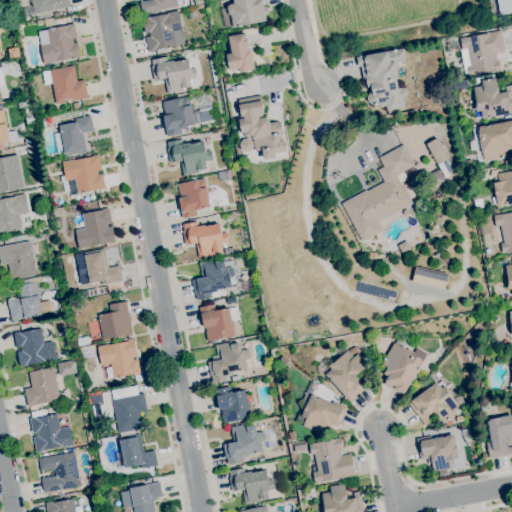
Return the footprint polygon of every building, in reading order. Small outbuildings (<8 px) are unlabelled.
[(34,13),(31,0),(69,0),(70,6),(34,13)] [(142,13),(140,2),(148,0),(175,0),(177,6),(142,13)] [(233,27),(231,14),(229,15),(227,6),(229,5),(229,4),(234,3),(233,0),(262,0),(264,6),(267,6),(269,14),(265,15),(266,20),(233,27)] [(511,0),(511,12),(500,15),(497,0),(511,0)] [(148,52),(145,37),(150,36),(149,32),(144,33),(141,17),(178,10),(182,30),(173,32),(175,45),(155,49),(155,51),(148,52)] [(44,27),(43,24),(37,25),(36,21),(52,18),(53,24),(47,25),(47,27),(44,27)] [(43,64),(40,45),(41,45),(38,31),(47,30),(47,28),(73,23),(76,38),(72,38),(73,42),(77,42),(80,57),(72,59),(72,57),(56,60),(56,62),(43,64)] [(472,76),(472,75),(468,75),(468,73),(465,73),(460,49),(462,49),(459,38),(466,36),(467,38),(500,31),(504,52),(495,54),(496,60),(497,59),(497,61),(499,61),(501,70),(499,70),(499,72),(496,72),(496,71),(472,76)] [(240,72),(239,68),(229,70),(226,54),(231,53),(228,37),(245,34),(246,37),(247,37),(249,45),(247,45),(248,50),(250,50),(254,69),(240,72)] [(9,58),(7,49),(17,46),(19,56),(9,58)] [(386,111),(385,106),(379,108),(378,103),(372,104),(367,101),(366,97),(369,92),(372,92),(371,86),(367,87),(365,78),(363,78),(360,66),(358,66),(357,57),(403,48),(405,58),(403,62),(398,63),(399,67),(397,69),(396,69),(398,78),(396,79),(397,88),(403,87),(407,90),(408,94),(405,97),(403,98),(405,107),(386,111)] [(167,93),(164,78),(154,80),(151,66),(152,65),(151,60),(166,57),(167,61),(173,60),(174,62),(187,59),(190,69),(195,68),(197,78),(190,79),(191,86),(183,88),(183,90),(167,93)] [(56,104),(52,83),(44,84),(42,72),(49,70),(73,65),(76,81),(84,80),(87,97),(56,104)] [(511,111),(476,119),(475,112),(473,112),(473,110),(471,110),(469,97),(471,97),(470,91),(474,90),(473,87),(482,85),(481,80),(496,77),(499,93),(506,92),(505,86),(511,85),(511,111)] [(455,90),(453,83),(466,80),(467,87),(455,90)] [(167,136),(166,133),(166,134),(162,116),(165,115),(164,110),(163,110),(162,103),(163,103),(162,101),(189,96),(194,123),(187,125),(187,127),(181,128),(181,133),(167,136)] [(236,99),(243,152),(261,150),(262,158),(285,155),(281,121),(268,123),(267,115),(263,115),(260,96),(236,99)] [(0,143),(0,109),(3,109),(10,142),(0,143)] [(203,119),(202,113),(208,111),(210,117),(203,119)] [(41,126),(35,121),(40,116),(45,120),(41,126)] [(65,156),(65,154),(65,152),(57,154),(54,134),(61,132),(60,125),(75,123),(74,119),(91,116),(94,131),(83,133),(86,152),(65,156)] [(484,161),(484,160),(478,161),(476,148),(480,148),(478,140),(475,141),(472,129),(479,128),(478,127),(511,120),(511,148),(507,149),(508,157),(484,161)] [(447,158),(436,138),(425,144),(436,164),(447,158)] [(183,175),(180,160),(170,162),(167,148),(168,148),(167,142),(182,139),(183,144),(190,143),(190,144),(204,142),(206,151),(211,150),(213,159),(205,161),(206,168),(198,170),(198,172),(183,175)] [(361,242),(341,203),(366,190),(367,191),(384,182),(377,169),(383,166),(378,157),(403,144),(414,165),(397,174),(413,203),(378,222),(382,231),(361,242)] [(78,193),(75,179),(66,181),(62,162),(98,154),(102,170),(97,171),(98,175),(102,174),(105,189),(97,190),(97,189),(78,193)] [(0,191),(0,158),(17,155),(23,187),(0,191)] [(467,170),(465,161),(471,159),(472,162),(476,161),(478,168),(467,170)] [(434,185),(428,175),(437,169),(444,179),(434,185)] [(511,203),(498,206),(493,183),(498,182),(497,174),(511,171),(511,203)] [(182,218),(182,215),(181,216),(178,198),(180,198),(177,183),(204,178),(206,187),(208,189),(209,194),(213,193),(214,200),(208,201),(209,206),(202,208),(202,209),(196,210),(197,215),(182,218)] [(0,234),(0,198),(24,194),(28,212),(19,214),(22,230),(0,234)] [(475,208),(474,200),(481,198),(483,207),(475,208)] [(79,249),(75,230),(84,228),(81,214),(108,208),(111,223),(107,223),(108,227),(112,226),(115,242),(79,249)] [(511,252),(507,253),(506,251),(502,252),(501,243),(503,243),(500,225),(495,226),(493,216),(511,212),(511,252)] [(201,258),(200,255),(199,255),(195,242),(185,244),(183,231),(184,230),(182,224),(197,221),(198,226),(204,225),(205,227),(219,223),(221,228),(219,229),(220,234),(225,233),(228,242),(220,244),(222,250),(214,252),(214,254),(201,258)] [(487,259),(485,247),(481,248),(479,235),(489,233),(491,233),(493,246),(492,246),(494,258),(487,259)] [(11,279),(8,263),(0,265),(0,246),(29,241),(36,274),(11,279)] [(90,283),(88,276),(84,277),(85,284),(79,285),(78,278),(80,278),(76,257),(84,255),(84,253),(105,249),(108,268),(120,265),(122,280),(105,284),(105,281),(90,283)] [(197,300),(196,294),(194,294),(194,291),(193,291),(191,280),(202,277),(199,263),(214,260),(215,262),(224,261),(225,268),(231,267),(233,269),(234,274),(233,276),(229,277),(231,287),(217,290),(217,291),(211,293),(211,297),(197,300)] [(11,321),(7,300),(20,298),(17,285),(20,285),(19,280),(30,278),(31,283),(35,282),(39,302),(49,301),(51,311),(42,313),(42,314),(11,321)] [(102,339),(98,315),(110,313),(109,305),(126,301),(132,334),(102,339)] [(208,341),(207,337),(206,338),(205,333),(206,332),(205,327),(203,328),(199,307),(214,304),(215,309),(219,308),(219,310),(229,308),(234,336),(226,338),(226,337),(208,341)] [(20,367),(17,351),(21,350),(20,346),(16,347),(13,333),(20,331),(20,332),(40,328),(43,343),(52,341),(56,360),(20,367)] [(108,378),(106,368),(110,367),(110,363),(101,365),(97,347),(133,339),(136,354),(132,355),(133,360),(137,359),(140,373),(134,375),(134,374),(113,378),(113,377),(108,378)] [(212,382),(211,376),(210,376),(207,362),(213,361),(212,356),(217,355),(215,345),(230,342),(230,345),(240,343),(241,350),(246,349),(249,351),(250,356),(248,359),(245,359),(247,369),(232,372),(233,374),(226,375),(227,380),(212,382)] [(403,395),(383,384),(388,377),(383,374),(387,368),(381,364),(393,343),(401,347),(402,346),(414,353),(413,354),(420,358),(420,359),(423,361),(403,395)] [(60,358),(58,351),(65,349),(66,356),(60,358)] [(349,401),(325,374),(319,375),(317,367),(324,360),(329,366),(335,360),(336,361),(347,350),(353,357),(357,353),(368,364),(356,375),(360,380),(364,377),(369,382),(349,401)] [(28,406),(24,389),(31,387),(28,372),(33,371),(32,368),(39,367),(40,370),(53,367),(60,400),(28,406)] [(443,426),(433,411),(427,416),(431,420),(424,425),(408,403),(436,381),(438,383),(441,381),(450,392),(448,393),(453,399),(457,396),(461,401),(457,404),(458,406),(451,411),(454,416),(450,419),(452,424),(443,426)] [(118,433),(112,400),(113,400),(111,390),(136,385),(138,394),(143,393),(147,411),(139,412),(142,428),(118,433)] [(223,423),(223,421),(222,421),(221,415),(222,415),(221,410),(219,410),(214,389),(229,386),(231,393),(244,390),(247,402),(248,402),(249,408),(248,408),(250,418),(223,423)] [(322,434),(302,425),(306,418),(302,416),(311,395),(306,393),(309,387),(315,390),(313,395),(331,403),(332,401),(346,407),(338,427),(331,424),(329,429),(325,427),(322,434)] [(92,404),(90,396),(101,394),(102,402),(92,404)] [(481,412),(480,404),(489,402),(491,411),(481,412)] [(36,452),(33,437),(37,436),(36,432),(32,433),(29,418),(36,417),(36,418),(57,414),(59,428),(69,427),(72,446),(36,452)] [(511,453),(489,458),(486,440),(490,439),(487,421),(490,421),(489,419),(511,414),(511,444),(511,445),(511,443),(507,444),(508,447),(511,446),(511,453)] [(228,464),(227,458),(225,458),(222,444),(233,442),(230,427),(254,422),(256,432),(262,431),(265,433),(266,439),(264,441),(260,441),(262,452),(248,454),(248,456),(242,457),(243,462),(228,464)] [(463,439),(461,430),(468,428),(470,438),(463,439)] [(141,468),(140,465),(124,468),(124,467),(118,468),(115,452),(121,451),(118,438),(140,434),(143,452),(154,450),(157,465),(141,468)] [(439,476),(438,470),(433,471),(432,463),(428,464),(427,459),(420,460),(416,438),(431,435),(432,439),(453,434),(458,458),(453,459),(455,467),(446,469),(447,474),(439,476)] [(315,483),(312,472),(318,471),(314,454),(310,455),(309,445),(312,445),(312,443),(340,437),(340,439),(341,438),(343,447),(341,447),(342,449),(340,449),(342,456),(351,454),(355,476),(342,478),(342,477),(315,483)] [(44,493),(41,478),(55,475),(54,467),(40,470),(38,459),(73,452),(80,485),(44,493)] [(245,504),(242,489),(232,491),(229,477),(230,477),(229,470),(244,468),(245,473),(249,472),(248,467),(253,466),(254,472),(266,470),(268,480),(273,479),(275,488),(270,489),(270,490),(267,490),(268,498),(260,499),(260,502),(245,504)] [(134,511),(129,488),(159,482),(162,496),(152,498),(154,511),(134,511)] [(323,511),(323,509),(325,509),(322,493),(330,492),(329,486),(344,483),(347,499),(354,498),(353,492),(360,491),(363,511),(323,511)] [(46,511),(45,503),(52,501),(52,503),(73,499),(75,511),(80,511),(85,511),(46,511)]
